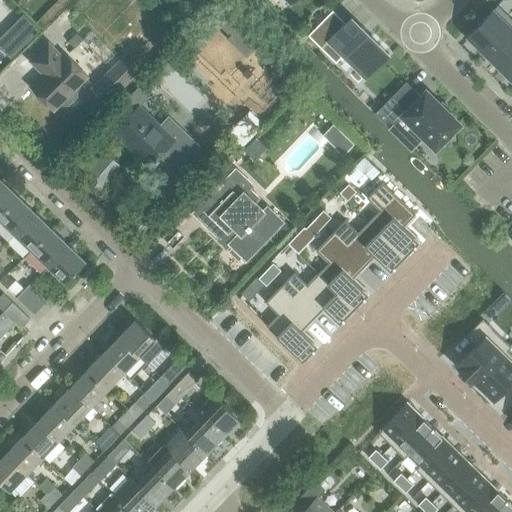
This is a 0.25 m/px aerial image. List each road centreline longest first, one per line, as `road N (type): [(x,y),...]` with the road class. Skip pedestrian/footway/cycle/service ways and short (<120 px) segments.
road 1 (residential): [(290,418),(134,270)]
road 2 (residential): [(0,407),(134,270)]
road 3 (residential): [(511,460),(376,326)]
road 4 (residential): [(134,270),(0,137)]
road 5 (residential): [(511,139),(415,38)]
road 6 (residential): [(376,326),(290,418)]
